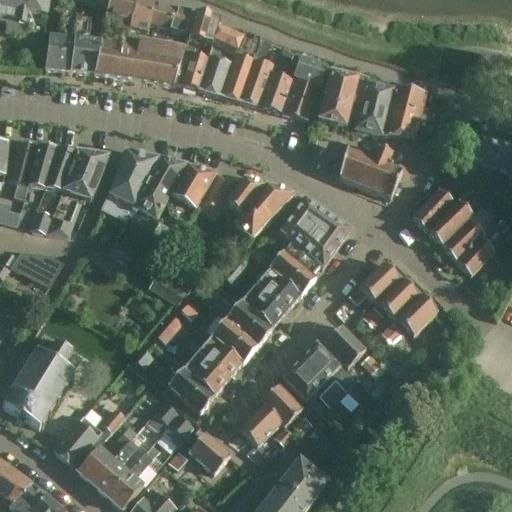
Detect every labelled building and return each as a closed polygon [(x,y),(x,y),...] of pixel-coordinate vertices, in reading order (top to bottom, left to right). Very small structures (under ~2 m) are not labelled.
[(0,0),(0,25),(24,30),(25,17),(45,21),(47,0),(0,0)] [(57,0),(58,1),(81,6),(97,10),(95,19),(103,21),(106,10),(107,0),(57,0)] [(107,0),(106,10),(103,21),(101,29),(102,30),(126,36),(128,32),(129,27),(136,2),(128,0),(107,0)] [(153,6),(136,2),(129,27),(128,32),(147,36),(149,28),(148,28),(153,6)] [(148,28),(149,28),(167,34),(173,11),(153,6),(148,28)] [(193,17),(173,11),(167,34),(188,39),(193,17)] [(218,24),(193,17),(188,39),(187,42),(212,49),(212,48),(211,47),(217,29),(218,24)] [(62,41),(48,40),(44,73),(68,76),(75,20),(59,18),(58,35),(62,35),(62,41)] [(75,20),(68,76),(93,79),(100,45),(89,44),(83,43),(84,37),(89,38),(90,22),(75,20)] [(212,48),(233,58),(235,58),(236,55),(242,41),(217,29),(211,47),(212,48)] [(124,42),(126,36),(102,30),(99,42),(100,42),(100,45),(93,79),(172,91),(184,51),(185,50),(138,41),(138,44),(124,42)] [(233,58),(219,101),(238,106),(261,42),(253,39),(251,45),(242,41),(236,55),(235,58),(233,58)] [(261,42),(238,106),(256,111),(269,76),(282,80),(293,56),(282,51),(274,69),(272,69),(261,66),(263,66),(270,46),(261,42)] [(212,48),(212,49),(206,63),(207,63),(196,95),(219,101),(233,58),(212,48)] [(193,53),(185,50),(184,51),(172,91),(196,95),(207,63),(206,63),(192,58),(193,53)] [(293,81),(318,89),(325,70),(299,62),(297,68),(292,65),(286,82),(292,84),(293,81)] [(269,76),(256,111),(281,118),(292,84),(286,82),(282,80),(269,76)] [(329,77),(317,126),(343,133),(346,133),(348,127),(345,126),(350,107),(355,108),(361,86),(356,84),(329,77)] [(292,84),(281,118),(306,126),(318,89),(293,81),(292,84)] [(354,135),(379,141),(390,94),(366,88),(361,86),(355,108),(361,109),(354,135)] [(394,89),(380,141),(413,142),(418,125),(422,127),(424,121),(419,119),(425,97),(394,89)] [(511,183),(511,151),(485,143),(478,167),(510,177),(509,182),(511,183)] [(23,204),(27,191),(36,150),(16,147),(7,185),(16,188),(13,202),(23,204)] [(27,191),(44,194),(56,153),(36,150),(27,191)] [(51,207),(56,208),(75,157),(56,153),(44,194),(54,195),(51,207)] [(338,183),(387,204),(389,205),(401,177),(386,170),(390,159),(376,153),(371,165),(346,154),(338,183)] [(56,208),(51,220),(45,239),(67,242),(82,203),(89,206),(107,162),(75,157),(56,208)] [(125,226),(131,215),(159,165),(124,158),(107,201),(101,214),(119,223),(125,226)] [(148,236),(167,205),(185,171),(159,165),(131,215),(135,218),(131,225),(148,236)] [(189,220),(194,213),(213,178),(186,170),(185,171),(167,205),(166,210),(167,214),(169,218),(172,221),(176,223),(181,224),(185,223),(189,220)] [(211,224),(224,209),(242,185),(213,178),(194,213),(211,224)] [(261,234),(292,201),(293,201),(242,185),(224,209),(239,221),(232,230),(249,245),(260,234),(261,234)] [(454,208),(438,193),(410,222),(426,237),(454,208)] [(0,226),(15,231),(19,217),(8,214),(11,207),(0,204),(0,226)] [(290,247),(300,256),(326,220),(303,204),(279,237),(290,247)] [(441,252),(468,225),(476,216),(482,210),(479,208),(469,218),(457,206),(455,209),(454,208),(426,237),(441,252)] [(21,213),(19,217),(15,231),(28,235),(34,217),(21,213)] [(45,239),(51,220),(35,216),(34,217),(28,235),(45,239)] [(349,236),(326,220),(300,256),(319,272),(321,274),(349,236)] [(509,229),(501,222),(496,227),(503,234),(509,229)] [(456,268),(480,243),(484,239),(468,225),(441,252),(456,268)] [(480,243),(456,268),(470,280),(494,256),(480,243)] [(125,267),(132,256),(114,245),(107,256),(125,267)] [(290,247),(283,256),(311,281),(319,272),(300,256),(290,247)] [(249,257),(260,266),(266,258),(256,249),(249,257)] [(162,261),(152,254),(146,263),(156,270),(162,261)] [(50,261),(20,256),(10,271),(48,292),(62,267),(50,261)] [(299,302),(315,284),(311,281),(283,256),(267,274),(267,275),(298,301),(299,302)] [(233,273),(241,280),(248,271),(240,265),(233,273)] [(376,307),(399,284),(382,267),(348,301),(356,309),(366,299),(376,309),(377,308),(376,307)] [(241,280),(233,273),(226,283),(234,289),(241,280)] [(285,318),(298,301),(267,275),(254,291),(285,318)] [(174,309),(182,297),(156,280),(148,292),(174,309)] [(400,283),(399,284),(376,307),(377,308),(394,325),(395,323),(417,300),(400,283)] [(285,318),(254,291),(240,307),(271,334),(285,318)] [(200,303),(210,311),(217,304),(207,295),(200,303)] [(395,323),(412,341),(437,317),(419,299),(417,300),(395,323)] [(271,334),(240,307),(239,307),(224,324),(256,352),(271,334)] [(197,318),(193,315),(186,309),(180,316),(191,325),(197,318)] [(361,321),(371,330),(381,320),(372,311),(361,321)] [(166,332),(172,338),(181,328),(175,322),(166,332)] [(256,352),(224,324),(209,342),(210,342),(241,369),(256,352)] [(399,336),(390,327),(380,337),(389,346),(399,336)] [(365,355),(340,330),(323,348),(347,372),(365,355)] [(172,338),(166,332),(157,343),(164,348),(172,338)] [(1,411),(38,433),(39,431),(41,432),(42,431),(40,430),(47,419),(49,420),(50,418),(48,417),(54,406),(56,407),(57,406),(55,405),(62,394),(64,395),(65,393),(63,392),(70,381),(72,382),(73,381),(71,380),(81,363),(44,341),(34,357),(32,356),(31,358),(33,359),(26,370),(25,369),(24,370),(25,371),(19,382),(17,381),(16,383),(18,384),(11,395),(9,393),(8,395),(10,396),(4,407),(2,406),(1,408),(3,409),(1,411)] [(227,385),(241,369),(210,342),(196,358),(227,385)] [(315,347),(298,364),(322,388),(339,371),(315,347)] [(373,353),(360,367),(370,377),(384,364),(373,353)] [(136,367),(143,372),(150,364),(152,362),(145,356),(136,367)] [(213,401),(227,385),(196,358),(182,375),(213,401)] [(280,381),(283,384),(305,406),(322,388),(298,364),(280,381)] [(213,401),(182,375),(181,374),(166,392),(198,420),(214,402),(213,401)] [(335,384),(327,393),(337,403),(345,395),(335,384)] [(378,388),(370,396),(380,406),(388,398),(378,388)] [(262,410),(280,428),(283,432),(284,431),(301,414),(277,390),(259,408),(262,410)] [(337,403),(327,393),(318,401),(329,411),(337,403)] [(158,411),(173,423),(177,418),(163,405),(158,411)] [(256,451),(280,428),(262,410),(238,433),(256,451)] [(81,421),(60,447),(53,456),(72,472),(84,457),(89,461),(98,451),(110,437),(123,421),(114,414),(101,429),(98,426),(101,422),(90,412),(81,421)] [(167,430),(178,439),(172,446),(176,450),(192,431),(177,418),(173,423),(171,426),(167,430)] [(297,436),(307,425),(303,421),(292,432),(297,436)] [(307,425),(297,436),(301,440),(311,429),(307,425)] [(98,451),(89,461),(76,476),(91,489),(135,439),(138,434),(133,429),(131,431),(129,430),(121,439),(105,458),(98,451)] [(284,431),(283,432),(274,441),(281,449),(291,439),(284,431)] [(229,460),(204,438),(187,457),(213,479),(229,460)] [(129,446),(91,489),(106,502),(127,477),(120,470),(136,452),(129,446)] [(134,483),(150,464),(158,454),(151,448),(127,477),(106,502),(117,511),(123,511),(142,490),(134,483)] [(186,464),(177,456),(167,466),(177,475),(186,464)] [(306,511),(326,487),(298,465),(260,511),(306,511)] [(8,511),(30,487),(0,466),(0,511),(8,511)] [(8,511),(32,511),(44,499),(30,487),(8,511)] [(172,511),(150,493),(133,511),(172,511)] [(32,511),(58,511),(44,499),(32,511)]
